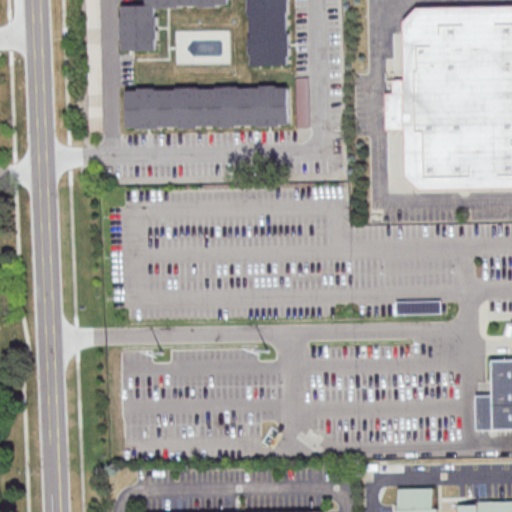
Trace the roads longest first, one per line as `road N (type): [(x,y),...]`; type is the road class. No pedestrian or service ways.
road 1 (residential): [(53,511),(43,173)]
road 2 (residential): [(43,173),(39,36)]
